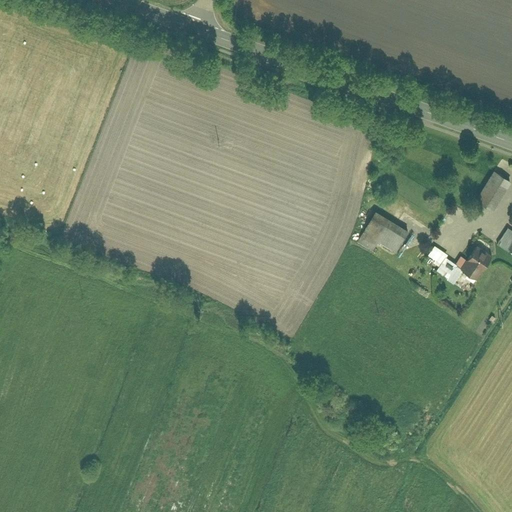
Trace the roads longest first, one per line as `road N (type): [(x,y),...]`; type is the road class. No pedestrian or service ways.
road 1 (track): [(0,238),(149,296),(252,361),(357,445),(383,460),(421,458),(476,511)]
road 2 (primary): [(511,142),(191,27)]
